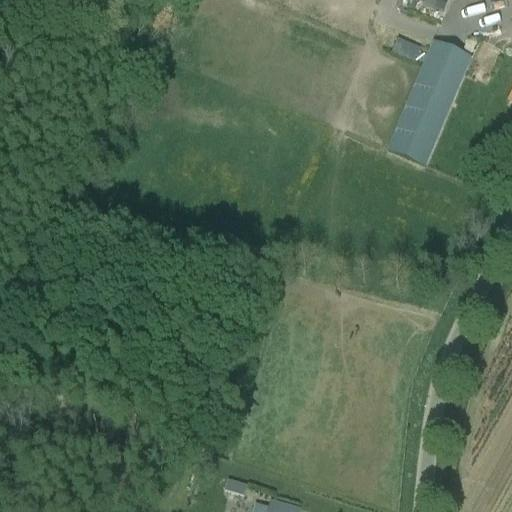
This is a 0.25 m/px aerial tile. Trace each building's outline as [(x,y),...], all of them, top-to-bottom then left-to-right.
[(419,53),(396,43),(390,56),(413,66),(419,53)] [(431,45),(386,153),(424,169),(470,62),(431,45)] [(202,472),(211,476),(216,461),(207,458),(202,472)] [(227,484),(224,494),(242,499),(245,489),(227,484)] [(269,511),(299,511),(272,503),(269,511)]
